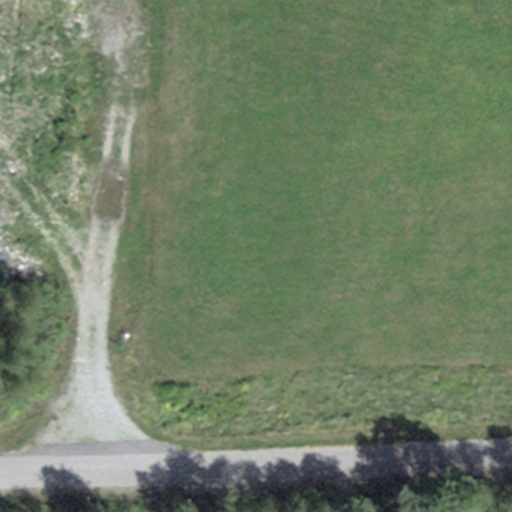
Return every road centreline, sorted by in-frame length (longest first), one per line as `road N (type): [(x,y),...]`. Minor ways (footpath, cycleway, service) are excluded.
road 1 (unclassified): [(0,478),(511,455)]
road 2 (track): [(79,477),(115,99),(116,0)]
